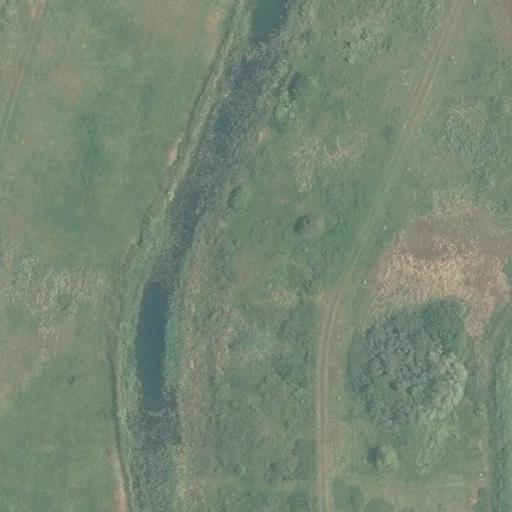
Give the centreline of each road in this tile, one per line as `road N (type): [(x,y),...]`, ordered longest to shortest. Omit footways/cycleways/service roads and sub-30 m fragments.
road 1 (track): [(327,511),(320,397),(327,332),(454,0)]
road 2 (track): [(0,145),(45,0)]
